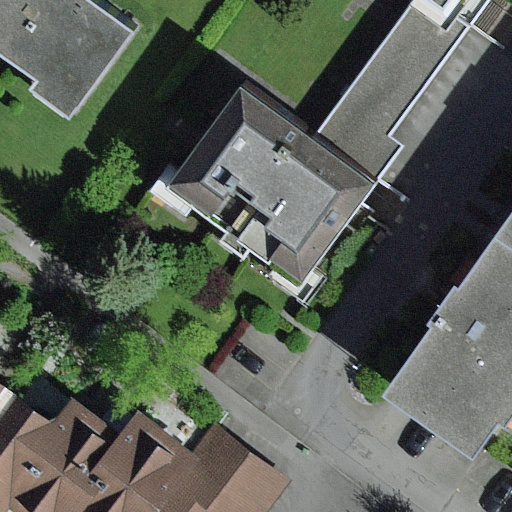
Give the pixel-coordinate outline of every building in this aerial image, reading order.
[(142,28),(106,0),(0,0),(0,56),(73,114),(142,28)] [(457,0),(409,0),(443,22),(457,0)] [(374,186),(238,87),(164,188),(300,287),(374,186)] [(511,416),(511,218),(397,384),(490,448),(511,416)] [(0,401),(9,389),(0,382),(0,401)] [(0,511),(2,511),(9,504),(63,426),(9,389),(0,401),(0,511)] [(77,511),(125,449),(72,413),(63,426),(9,504),(20,511),(77,511)] [(149,511),(193,452),(148,418),(125,449),(77,511),(149,511)] [(193,452),(149,511),(268,511),(271,508),(290,482),(212,426),(193,452)]
